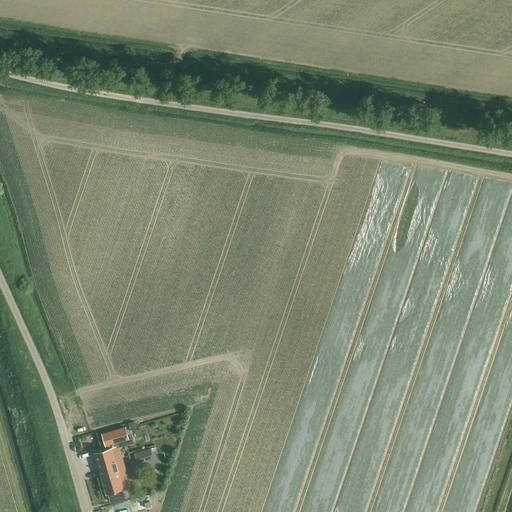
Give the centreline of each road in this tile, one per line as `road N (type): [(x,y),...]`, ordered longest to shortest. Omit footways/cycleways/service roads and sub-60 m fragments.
road 1 (unclassified): [(511,154),(0,71)]
road 2 (unclassified): [(85,511),(54,403),(0,278)]
